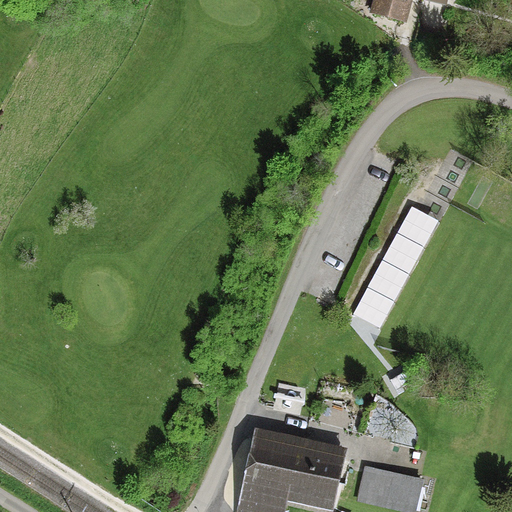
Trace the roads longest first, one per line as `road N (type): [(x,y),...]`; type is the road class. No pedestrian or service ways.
road 1 (residential): [(511,90),(433,79),(409,85),(380,110),(334,190),(190,511)]
road 2 (track): [(0,423),(137,511)]
